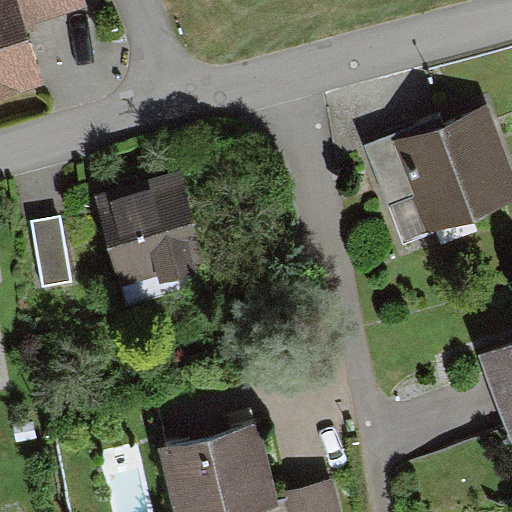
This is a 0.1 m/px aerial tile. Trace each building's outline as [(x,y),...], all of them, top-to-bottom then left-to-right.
[(0,0),(0,89),(46,76),(28,20),(90,1),(90,0),(0,0)] [(511,194),(511,155),(490,95),(394,130),(393,127),(366,137),(404,238),(430,229),(429,225),(511,194)] [(182,161),(96,184),(120,277),(196,258),(207,255),(182,161)] [(63,209),(32,214),(43,283),(74,278),(63,209)] [(196,258),(120,277),(126,297),(201,279),(196,258)] [(511,331),(479,344),(511,431),(511,331)] [(258,409),(159,433),(177,511),(196,511),(213,508),(278,493),(276,484),(258,409)] [(343,511),(334,471),(276,484),(278,493),(213,508),(213,511),(343,511)]
